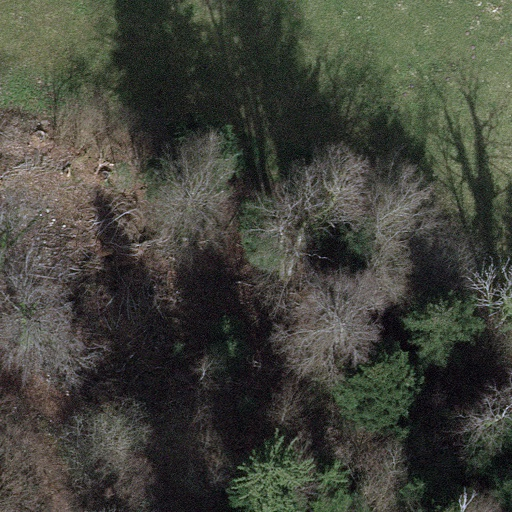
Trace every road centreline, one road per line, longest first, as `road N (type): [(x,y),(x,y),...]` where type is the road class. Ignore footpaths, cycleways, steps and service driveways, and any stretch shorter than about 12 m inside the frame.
road 1 (track): [(0,350),(202,511)]
road 2 (track): [(0,354),(19,410),(75,511)]
